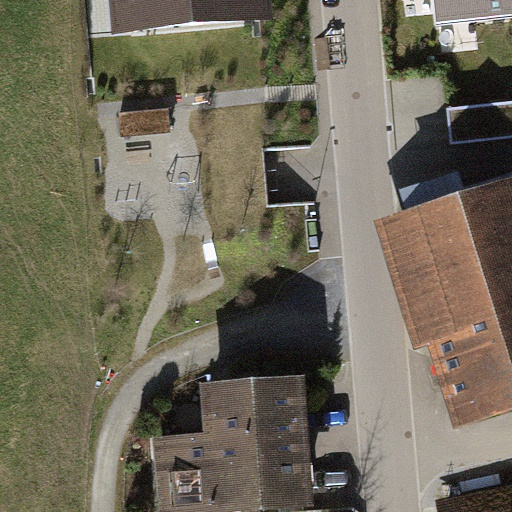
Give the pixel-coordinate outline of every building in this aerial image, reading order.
[(321,211),(306,0),(109,0),(125,225),(321,211)] [(511,0),(429,0),(433,23),(511,13),(511,0)] [(511,102),(446,110),(450,143),(511,136),(511,102)] [(511,177),(389,215),(452,425),(511,407),(511,177)] [(314,511),(304,381),(191,390),(195,439),(155,443),(161,511),(314,511)] [(511,511),(511,491),(435,507),(436,511),(511,511)]
